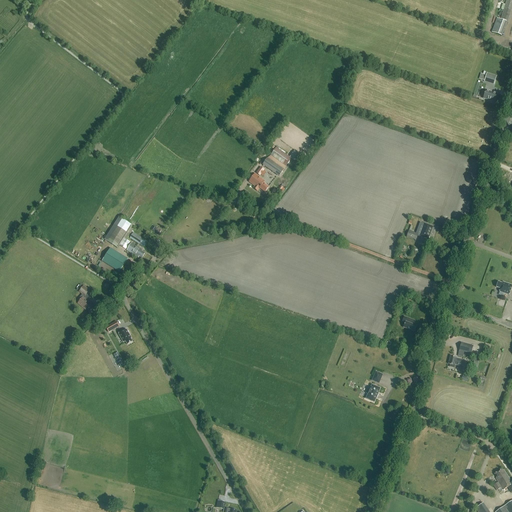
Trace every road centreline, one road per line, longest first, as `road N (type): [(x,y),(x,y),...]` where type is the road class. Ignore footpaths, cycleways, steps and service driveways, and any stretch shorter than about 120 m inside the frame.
road 1 (unclassified): [(375,511),(505,122)]
road 2 (unclassified): [(245,511),(125,292)]
